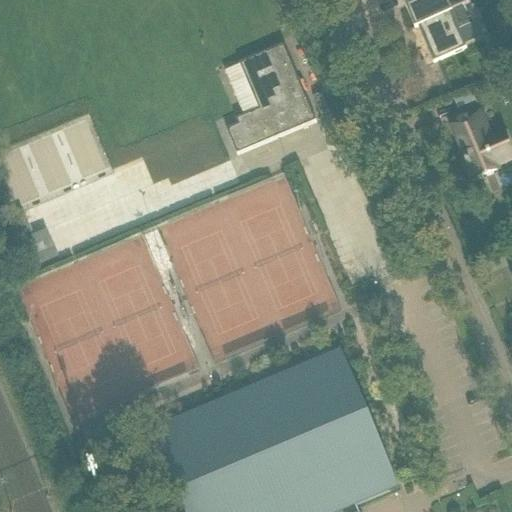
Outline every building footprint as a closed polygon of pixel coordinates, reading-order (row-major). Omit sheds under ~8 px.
[(426,0),(425,1),(406,9),(416,30),(423,26),(439,62),(433,64),(434,65),(466,51),(458,33),(470,28),(462,10),(471,6),(468,0),(426,0)] [(238,127),(230,130),(228,131),(238,156),(241,155),(317,123),(284,46),(240,65),(259,111),(236,121),(238,127)] [(491,146),(479,116),(465,122),(468,130),(456,135),(468,166),(465,167),(467,170),(473,183),(497,173),(486,148),(491,146)] [(158,234),(144,240),(147,247),(161,241),(158,234)] [(356,511),(355,508),(397,491),(339,352),(150,432),(183,511),(356,511)]
